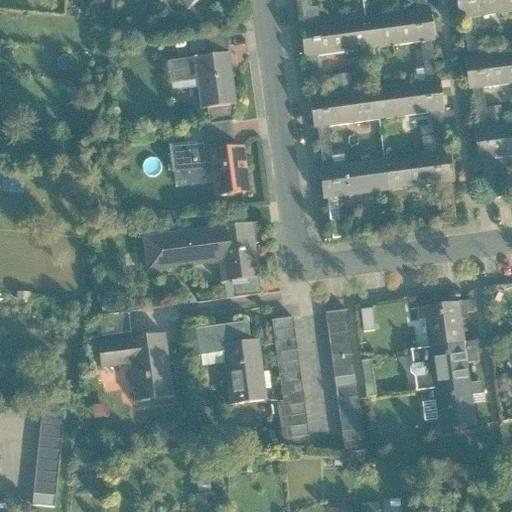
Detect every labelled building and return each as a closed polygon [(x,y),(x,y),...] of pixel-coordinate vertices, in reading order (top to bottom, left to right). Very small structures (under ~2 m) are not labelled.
[(179,0),(187,9),(197,0),(179,0)] [(511,0),(454,0),(458,19),(511,11),(511,0)] [(366,17),(370,48),(435,41),(432,10),(366,17)] [(370,48),(366,17),(301,24),(304,55),(370,48)] [(226,32),(203,35),(204,50),(228,48),(226,32)] [(511,51),(462,58),(466,90),(511,83),(511,51)] [(237,105),(229,53),(168,61),(170,83),(196,79),(200,110),(237,105)] [(375,88),(379,120),(444,112),(440,79),(375,88)] [(375,88),(310,96),(314,128),(379,120),(375,88)] [(213,196),(249,192),(243,146),(235,147),(233,121),(203,125),(205,140),(168,146),(173,173),(210,169),(213,196)] [(511,123),(472,129),(476,161),(511,156),(511,123)] [(384,160),(388,191),(455,183),(451,151),(384,160)] [(384,160),(320,168),(324,199),(388,191),(384,160)] [(252,223),(141,237),(145,272),(220,263),(222,283),(233,282),(260,278),(252,223)] [(263,295),(260,278),(233,282),(235,299),(263,295)] [(414,313),(421,356),(471,348),(464,305),(414,313)] [(371,308),(362,310),(365,330),(375,328),(371,308)] [(350,310),(325,313),(344,451),(368,448),(361,397),(357,363),(350,310)] [(131,333),(128,313),(98,317),(101,337),(131,333)] [(295,315),(271,319),(289,457),(314,454),(295,315)] [(266,402),(258,341),(251,342),(247,322),(194,330),(199,355),(224,352),(232,406),(266,402)] [(173,399),(164,335),(97,343),(100,369),(129,365),(134,404),(173,399)] [(421,356),(427,398),(478,390),(471,348),(421,356)] [(371,361),(357,363),(361,397),(375,395),(371,361)] [(427,398),(434,441),(485,433),(478,390),(427,398)] [(33,503),(55,505),(64,414),(60,397),(39,401),(41,411),(33,503)] [(511,511),(511,495),(503,496),(503,511),(511,511)] [(360,511),(382,511),(381,501),(359,503),(360,511)]
